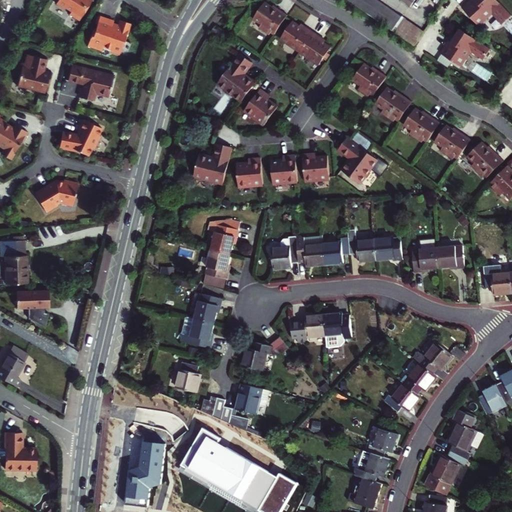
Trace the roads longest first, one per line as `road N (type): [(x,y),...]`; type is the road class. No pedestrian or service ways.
road 1 (tertiary): [(85,440),(141,182)]
road 2 (residential): [(255,304),(280,294),(373,286),(437,310),(511,322)]
road 3 (residential): [(394,511),(408,465),(443,400),(511,330)]
road 4 (residential): [(364,27),(442,92),(511,132)]
road 5 (residential): [(244,141),(292,130),(364,27)]
